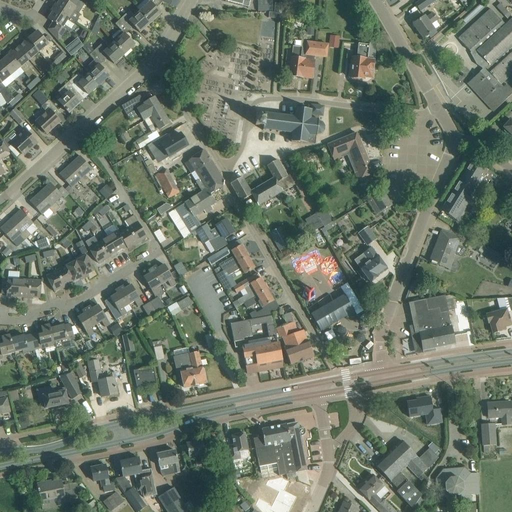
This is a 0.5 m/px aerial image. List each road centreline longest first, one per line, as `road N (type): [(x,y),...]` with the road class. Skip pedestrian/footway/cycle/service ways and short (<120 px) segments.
road 1 (residential): [(378,334),(357,325),(339,341),(319,342),(224,171)]
road 2 (residential): [(224,171),(243,145),(251,106),(264,100),(414,114),(438,107)]
road 3 (residential): [(378,334),(454,134)]
road 4 (residential): [(0,316),(28,318),(78,302),(161,250)]
road 5 (residential): [(161,250),(79,129)]
road 6 (residential): [(224,171),(154,60)]
road 7 (unclassified): [(308,511),(330,454),(317,388)]
road 8 (primary): [(0,467),(125,441)]
road 9 (primary): [(125,441),(245,403)]
road 10 (primary): [(245,403),(121,423)]
road 11 (primary): [(121,423),(47,447),(0,449)]
road 12 (residential): [(438,107),(376,0)]
